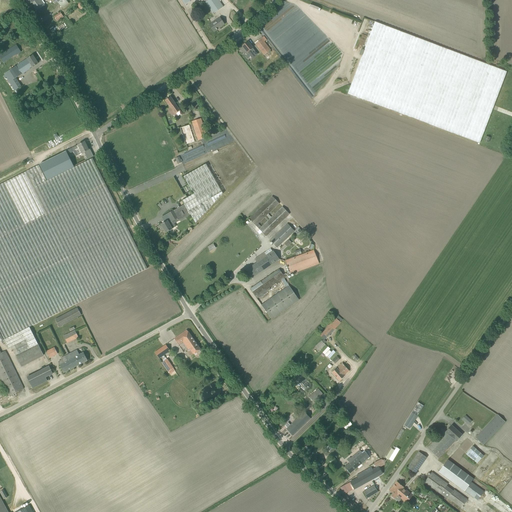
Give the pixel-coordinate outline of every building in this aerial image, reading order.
[(42,0),(26,0),(29,4),(32,3),(35,7),(37,11),(44,6),(43,5),(45,3),(42,0)] [(69,4),(66,0),(61,0),(58,3),(62,8),(69,4)] [(223,7),(218,0),(208,0),(205,2),(213,14),(223,7)] [(511,0),(508,0),(499,48),(510,50),(509,53),(511,53),(511,0)] [(54,17),(57,22),(64,17),(61,12),(54,17)] [(213,32),(224,24),(220,18),(209,25),(213,32)] [(480,143),(494,105),(507,72),(375,22),(362,56),(348,93),(480,143)] [(264,42),(267,40),(264,36),(261,38),(255,43),(265,55),(268,52),(269,53),(271,52),(270,50),(271,50),(264,42)] [(244,54),(247,52),(249,51),(252,54),(255,52),(252,48),(253,48),(248,42),(243,46),(243,47),(240,49),(244,54)] [(21,52),(16,45),(11,48),(16,55),(21,52)] [(30,68),(38,63),(33,55),(4,74),(15,91),(21,87),(15,78),(30,69),(30,68)] [(175,104),(170,97),(165,100),(170,107),(177,117),(181,113),(175,104)] [(200,119),(192,121),(198,140),(207,137),(200,119)] [(189,125),(180,128),(186,144),(195,142),(189,125)] [(78,155),(82,153),(89,150),(85,142),(66,151),(68,154),(76,150),(78,155)] [(147,268),(93,158),(47,181),(39,165),(27,171),(0,184),(0,341),(4,340),(30,327),(147,268)] [(57,166),(61,173),(73,167),(70,160),(57,166)] [(184,204),(190,214),(195,223),(223,193),(220,188),(206,164),(187,174),(183,177),(193,194),(182,200),(184,204)] [(282,207),(261,227),(258,223),(279,203),(272,196),(249,218),(266,236),(289,214),(282,207)] [(190,214),(184,204),(173,210),(178,217),(179,221),(190,214)] [(174,224),(174,223),(173,220),(178,217),(173,210),(168,213),(171,218),(166,221),(161,224),(165,232),(176,226),(174,224)] [(287,223),(270,240),(277,247),(294,231),(287,223)] [(210,251),(216,248),(213,243),(207,246),(210,251)] [(314,250),(285,261),(290,274),(319,263),(314,250)] [(257,262),(247,270),(252,278),(279,260),(273,251),(266,256),(264,252),(255,259),(257,262)] [(256,297),(277,282),(285,277),(279,269),(250,289),(256,297)] [(299,300),(289,286),(261,305),(271,319),(299,300)] [(81,315),(77,308),(55,319),(59,327),(81,315)] [(322,333),(328,337),(341,323),(335,318),(322,333)] [(38,344),(30,327),(4,340),(8,348),(25,340),(29,349),(16,355),(21,367),(44,356),(38,344)] [(63,336),(67,343),(78,337),(75,330),(63,336)] [(187,330),(174,339),(178,345),(183,342),(188,349),(190,348),(194,354),(200,349),(187,330)] [(321,341),(315,347),(319,351),(325,345),(321,341)] [(170,351),(166,345),(155,352),(159,358),(170,351)] [(50,358),(58,354),(54,347),(46,351),(50,358)] [(0,378),(9,396),(23,389),(5,351),(1,353),(0,350),(0,378)] [(60,364),(64,372),(88,360),(84,352),(79,355),(77,350),(61,358),(63,363),(60,364)] [(162,362),(168,371),(173,368),(167,359),(162,362)] [(332,372),(339,380),(344,376),(343,376),(349,371),(342,363),(332,372)] [(49,366),(42,370),(46,377),(53,373),(49,366)] [(311,398),(314,401),(315,402),(323,394),(318,389),(314,393),(315,394),(311,398)] [(416,401),(404,426),(410,429),(422,404),(416,401)] [(304,412),(287,429),(293,435),(310,418),(304,412)] [(461,418),(468,425),(472,421),(465,414),(461,418)] [(497,414),(481,431),(475,438),(483,445),(505,422),(497,414)] [(427,447),(439,458),(455,441),(455,442),(462,435),(451,425),(446,431),(444,430),(427,447)] [(350,473),(359,466),(370,457),(368,455),(372,452),(366,444),(359,450),(360,451),(351,459),(349,458),(347,460),(349,463),(344,467),(350,473)] [(477,464),(484,456),(473,446),(466,454),(477,464)] [(426,457),(419,452),(407,468),(415,473),(426,457)] [(350,482),(354,489),(382,474),(379,467),(372,470),(371,468),(357,476),(358,478),(350,482)] [(426,483),(441,494),(447,498),(448,498),(461,508),(467,500),(454,490),(453,491),(447,486),(448,484),(432,472),(425,482),(424,483),(426,484),(426,483)] [(406,502),(413,495),(397,482),(390,490),(394,493),(391,496),(395,499),(398,495),(406,502)] [(484,492),(471,482),(465,490),(478,500),(484,492)] [(378,492),(374,485),(363,492),(367,498),(378,492)] [(0,511),(8,511),(0,497),(0,511)]
